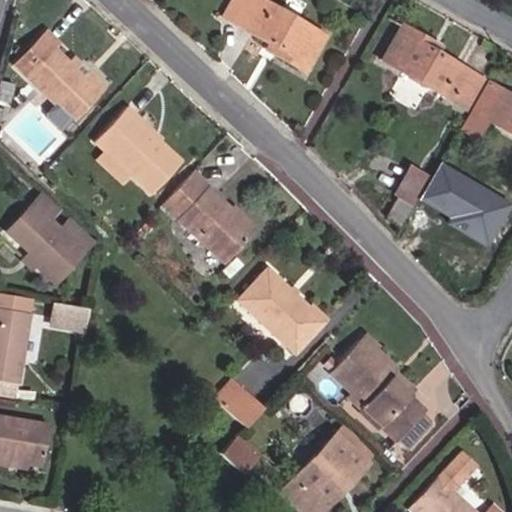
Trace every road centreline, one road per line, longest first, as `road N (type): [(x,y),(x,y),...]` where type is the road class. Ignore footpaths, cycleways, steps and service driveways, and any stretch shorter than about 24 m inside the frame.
road 1 (residential): [(485,362),(248,114),(125,0)]
road 2 (residential): [(382,511),(485,362)]
